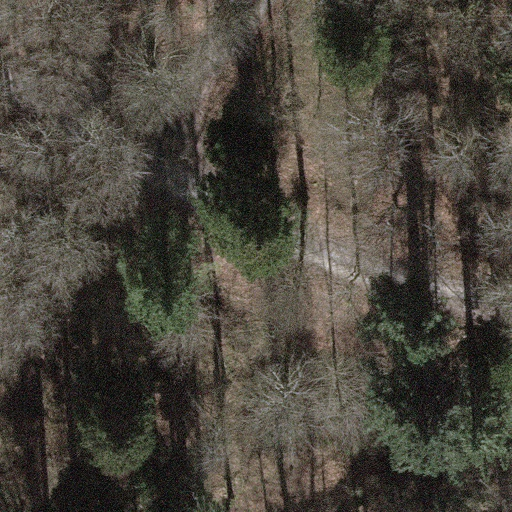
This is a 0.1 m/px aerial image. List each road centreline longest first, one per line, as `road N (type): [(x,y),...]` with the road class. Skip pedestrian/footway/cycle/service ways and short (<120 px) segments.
road 1 (track): [(0,70),(156,168),(390,294),(511,309)]
road 2 (track): [(247,0),(156,168)]
